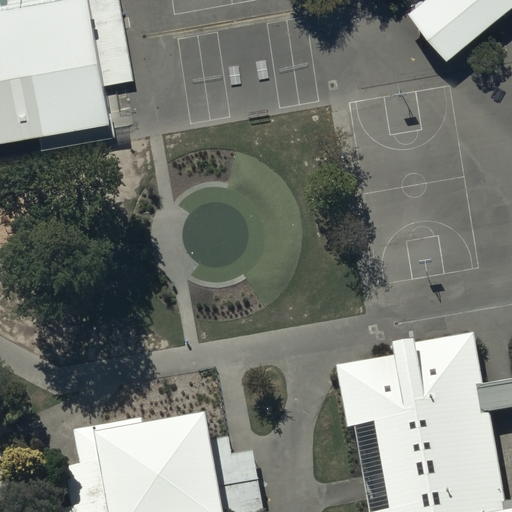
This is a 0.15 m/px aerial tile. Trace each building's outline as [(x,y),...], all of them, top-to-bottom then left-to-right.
[(133,71),(120,0),(0,0),(0,124),(38,118),(41,138),(115,126),(106,75),(133,71)] [(420,0),(448,34),(490,0),(420,0)] [(319,22),(172,46),(178,82),(172,83),(205,284),(177,289),(188,354),(311,334),(310,326),(370,316),(360,258),(318,265),(295,122),(320,118),(314,82),(328,80),(319,22)] [(511,511),(511,505),(507,506),(490,415),(485,387),(476,336),(338,361),(350,428),(377,423),(388,485),(393,511),(511,511)] [(511,382),(485,387),(490,415),(511,410),(511,382)] [(91,429),(75,432),(81,467),(48,473),(55,511),(265,511),(255,452),(232,456),(230,440),(218,442),(213,443),(209,418),(153,427),(152,419),(91,429)] [(0,507),(18,493),(0,471),(0,507)]
